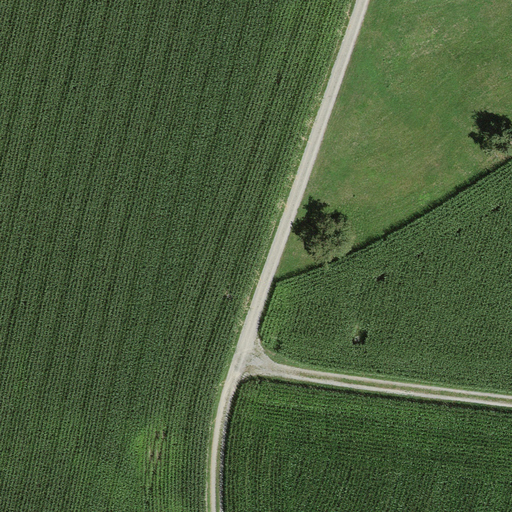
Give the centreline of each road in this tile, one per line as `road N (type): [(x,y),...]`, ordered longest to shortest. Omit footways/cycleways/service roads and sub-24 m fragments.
road 1 (track): [(214,511),(215,435),(235,360),(359,0)]
road 2 (track): [(235,360),(511,395)]
